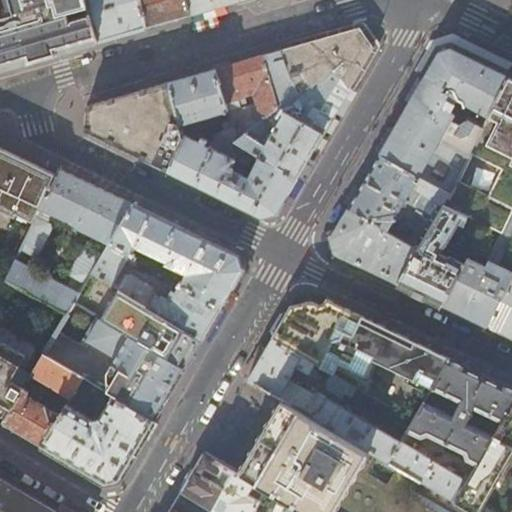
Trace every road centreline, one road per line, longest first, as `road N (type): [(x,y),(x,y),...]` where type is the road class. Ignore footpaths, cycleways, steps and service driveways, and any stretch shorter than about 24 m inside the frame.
road 1 (residential): [(29,90),(338,0)]
road 2 (residential): [(284,254),(43,134),(29,90)]
road 3 (residential): [(284,254),(135,511)]
road 4 (residential): [(415,0),(407,39),(284,254)]
road 5 (residential): [(511,366),(284,254)]
road 6 (residential): [(0,450),(103,511)]
